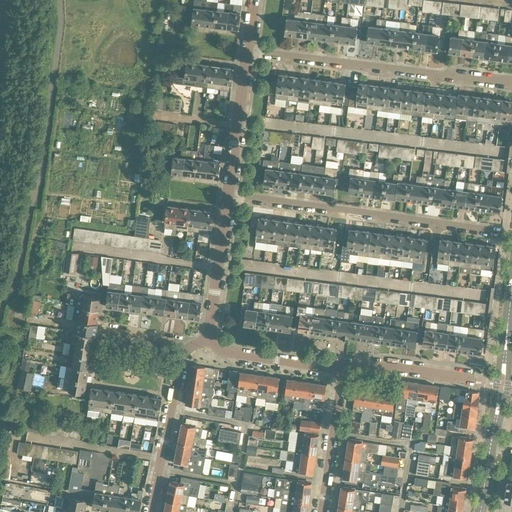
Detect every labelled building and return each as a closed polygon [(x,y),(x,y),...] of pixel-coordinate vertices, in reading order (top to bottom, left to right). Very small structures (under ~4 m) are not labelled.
[(204,26),(207,1),(201,1),(195,0),(194,0),(192,25),(204,26)] [(228,29),(230,4),(230,0),(225,0),(224,12),(218,12),(216,27),(228,29)] [(216,27),(218,12),(219,3),(207,1),(204,26),(216,27)] [(230,4),(228,29),(239,30),(241,14),(242,5),(230,4)] [(285,35),(296,37),(299,13),(295,12),(294,20),(287,19),(285,28),(283,30),(283,31),(284,33),(285,33),(285,35)] [(311,14),(299,13),(296,37),(308,38),(311,14)] [(323,15),(311,14),(308,38),(320,40),(323,15)] [(323,15),(320,40),(332,41),(334,25),(327,24),(328,16),(323,15)] [(334,25),(332,41),(343,43),(346,18),(342,18),(341,26),(334,25)] [(346,18),(343,43),(355,44),(357,28),(350,27),(351,19),(346,18)] [(379,44),(382,20),(381,20),(377,20),(376,28),(369,27),(367,43),(379,44)] [(382,20),(379,44),(390,46),(392,31),(385,30),(386,21),(382,20)] [(392,31),(390,46),(402,47),(405,23),(400,23),(399,31),(392,31)] [(405,23),(402,47),(414,49),(416,34),(409,33),(410,24),(405,23)] [(425,50),(429,26),(424,26),(423,34),(416,34),(414,49),(425,50)] [(429,26),(425,50),(437,52),(439,37),(432,36),(433,27),(429,26)] [(460,55),(463,31),(459,31),(458,38),(450,37),(448,53),(460,55)] [(472,57),(474,41),(467,40),(468,32),(463,31),(460,55),(472,57)] [(483,58),(487,34),(482,34),(481,41),(474,41),(472,57),(483,58)] [(496,60),(498,44),(499,36),(487,34),(483,58),(496,60)] [(507,61),(510,37),(506,37),(504,45),(498,44),(496,60),(507,61)] [(195,86),(198,65),(187,63),(185,78),(176,77),(175,83),(184,85),(195,86)] [(207,88),(210,66),(198,65),(195,86),(207,88)] [(219,89),(222,68),(210,66),(207,88),(219,89)] [(234,69),(222,68),(219,89),(231,91),(234,69)] [(286,100),(289,76),(278,75),(275,98),(286,100)] [(297,101),(301,78),(289,76),(286,100),(297,101)] [(309,103),(312,79),(301,78),(297,101),(309,103)] [(320,105),(323,81),(312,79),(309,103),(320,105)] [(334,83),(323,81),(320,105),(331,106),(334,83)] [(59,90),(86,93),(86,86),(60,83),(59,90)] [(334,83),(331,106),(342,108),(343,104),(348,105),(350,91),(345,90),(346,84),(334,83)] [(366,109),(369,85),(359,84),(358,88),(351,87),(350,91),(348,105),(348,107),(366,109)] [(377,110),(380,87),(369,85),(366,109),(377,110)] [(388,112),(391,88),(380,87),(377,110),(388,112)] [(391,88),(388,112),(399,113),(402,90),(391,88)] [(402,90),(399,113),(410,115),(413,91),(402,90)] [(413,91),(410,115),(421,116),(424,93),(413,91)] [(424,93),(421,116),(432,118),(435,94),(424,93)] [(435,94),(432,118),(444,119),(447,95),(435,94)] [(455,119),(458,97),(447,95),(444,119),(455,121),(455,119)] [(458,95),(458,97),(455,119),(466,120),(469,96),(458,95)] [(469,96),(466,120),(477,122),(480,98),(469,96)] [(480,98),(477,122),(476,129),(488,130),(489,123),(492,99),(480,98)] [(500,125),(503,101),(492,99),(489,123),(500,125)] [(511,101),(503,101),(500,125),(511,126),(511,117),(511,101)] [(284,113),(284,120),(293,121),(293,114),(284,113)] [(184,175),(186,151),(182,150),(181,159),(173,158),(172,174),(184,175)] [(186,151),(184,175),(195,176),(197,160),(189,159),(191,151),(186,151)] [(443,165),(445,153),(439,152),(438,159),(436,158),(435,164),(443,165)] [(197,160),(195,176),(207,177),(210,153),(205,153),(204,161),(197,160)] [(210,153),(207,177),(219,179),(219,176),(220,176),(221,172),(220,172),(221,163),(221,154),(214,154),(210,153)] [(263,185),(275,186),(278,162),(263,160),(261,176),(264,176),(263,185)] [(278,162),(275,186),(287,188),(290,164),(278,162)] [(299,190),(301,174),(302,165),(290,164),(287,188),(299,190)] [(314,167),(309,166),(302,165),(301,174),(299,190),(310,191),(314,167)] [(314,167),(310,191),(322,193),(326,168),(314,167)] [(322,193),(334,194),(336,179),(337,170),(326,168),(322,193)] [(360,195),(362,179),(356,178),(357,170),(352,169),(348,193),(360,195)] [(371,196),(375,172),(371,172),(370,180),(362,179),(360,195),(371,196)] [(383,198),(385,182),(379,181),(380,173),(378,173),(375,172),(371,196),(383,198)] [(395,199),(398,176),(394,175),(393,183),(385,182),(383,198),(395,199)] [(398,176),(395,199),(407,200),(409,185),(402,184),(403,175),(398,175),(398,176)] [(409,185),(407,200),(418,202),(421,178),(417,177),(416,186),(409,185)] [(433,182),(426,181),(426,178),(421,178),(418,202),(430,203),(433,182)] [(157,190),(159,180),(151,179),(150,189),(157,190)] [(433,179),(433,182),(430,203),(441,205),(444,181),(433,179)] [(444,181),(441,205),(453,206),(455,191),(448,190),(449,182),(444,181)] [(455,191),(453,206),(465,208),(468,184),(464,184),(463,191),(455,191)] [(468,184),(465,208),(477,209),(480,186),(468,184)] [(488,211),(491,187),(480,186),(477,209),(488,211)] [(491,187),(488,211),(500,212),(502,197),(494,195),(495,188),(491,187)] [(176,230),(178,208),(159,205),(156,222),(165,223),(164,228),(172,229),(172,235),(175,235),(176,230)] [(178,208),(176,230),(186,231),(189,209),(178,208)] [(189,209),(186,231),(198,232),(201,211),(189,209)] [(201,211),(198,232),(211,234),(214,212),(201,211)] [(145,239),(148,239),(151,218),(137,216),(134,237),(139,238),(145,239)] [(267,243),(270,220),(259,219),(257,229),(255,242),(267,243)] [(277,245),(281,221),(270,220),(267,243),(277,245)] [(288,246),(292,223),(281,221),(277,245),(288,246)] [(299,248),(303,224),(292,223),(288,246),(299,248)] [(310,249),(314,226),(303,224),(299,248),(310,249)] [(321,251),(324,227),(314,226),(310,249),(321,251)] [(324,227),(321,251),(333,252),(336,229),(324,227)] [(358,255),(361,231),(349,230),(348,238),(344,237),(341,262),(349,263),(350,254),(358,255)] [(369,256),(372,233),(361,231),(358,255),(369,256)] [(379,257),(383,234),(372,233),(369,256),(379,257)] [(390,259),(394,236),(383,234),(379,257),(390,259)] [(402,260),(405,237),(394,236),(390,259),(402,260)] [(413,262),(416,238),(405,237),(402,260),(413,262)] [(416,238),(413,262),(424,263),(427,240),(416,238)] [(448,265),(451,241),(440,240),(437,263),(448,265)] [(65,249),(66,244),(56,241),(54,246),(65,249)] [(448,265),(459,266),(462,243),(451,241),(448,265)] [(462,243),(459,266),(470,268),(473,244),(462,243)] [(470,268),(482,269),(485,245),(473,244),(470,268)] [(496,247),(485,245),(482,269),(493,270),(496,247)] [(61,257),(62,252),(44,249),(43,254),(61,257)] [(75,274),(78,254),(66,252),(63,272),(75,274)] [(97,267),(98,257),(88,256),(87,260),(89,261),(89,266),(97,267)] [(118,309),(121,285),(109,283),(113,258),(101,257),(103,285),(109,286),(106,307),(118,309)] [(257,275),(255,287),(261,287),(263,275),(257,275)] [(280,290),(282,278),(274,277),(273,289),(280,290)] [(305,281),(303,293),(311,294),(313,282),(305,281)] [(129,310),(131,294),(124,293),(125,285),(121,285),(118,309),(129,310)] [(141,312),(144,288),(140,287),(138,295),(131,294),(129,310),(141,312)] [(152,313),(154,297),(148,296),(149,288),(144,288),(141,312),(152,313)] [(363,288),(361,300),(369,301),(370,289),(363,288)] [(164,315),(167,291),(163,290),(162,298),(154,297),(152,313),(164,315)] [(176,316),(179,292),(167,291),(164,315),(176,316)] [(187,318),(191,294),(179,292),(176,316),(187,318)] [(394,292),(392,304),(399,305),(400,293),(394,292)] [(400,293),(399,305),(408,306),(409,300),(406,300),(407,294),(400,293)] [(34,294),(32,301),(40,303),(42,296),(34,294)] [(195,294),(191,294),(187,318),(200,319),(200,317),(201,317),(202,313),(200,313),(202,304),(194,302),(195,294)] [(98,312),(100,300),(75,295),(73,308),(98,312)] [(40,303),(32,301),(30,312),(31,312),(30,317),(36,316),(36,313),(38,313),(40,303)] [(256,327),(259,303),(254,302),(253,311),(246,310),(243,325),(256,327)] [(267,329),(271,305),(259,303),(256,327),(267,329)] [(474,303),(473,314),(479,315),(481,303),(474,303)] [(279,330),(282,306),(277,306),(275,304),(271,305),(267,329),(279,330)] [(282,306),(279,330),(290,332),(293,316),(285,315),(286,307),(282,306)] [(310,333),(312,317),(305,316),(306,307),(298,306),(297,315),(300,315),(298,331),(310,333)] [(73,308),(71,320),(79,321),(97,324),(97,323),(96,323),(98,312),(73,308)] [(322,334),(325,310),(313,308),(312,317),(310,333),(322,334)] [(334,336),(337,312),(325,310),(322,334),(334,336)] [(345,338),(348,313),(337,312),(334,336),(341,337),(341,338),(345,338)] [(357,339),(359,323),(352,322),(353,314),(348,313),(345,338),(350,339),(350,338),(357,339)] [(368,341),(372,317),(360,315),(359,323),(357,339),(368,341)] [(381,343),(383,327),(384,318),(372,317),(368,341),(381,343)] [(392,344),(395,320),(391,319),(390,328),(383,327),(381,343),(392,344)] [(403,346),(405,330),(406,321),(395,320),(392,344),(403,346)] [(77,333),(94,336),(95,336),(97,324),(79,321),(77,333)] [(435,348),(437,332),(429,331),(431,323),(426,322),(422,346),(435,348)] [(405,330),(403,346),(415,347),(418,332),(417,332),(418,323),(414,323),(412,331),(405,330)] [(446,349),(449,325),(445,325),(444,333),(437,332),(435,348),(446,349)] [(457,351),(460,335),(453,334),(454,326),(449,325),(446,349),(457,351)] [(36,338),(38,327),(31,326),(29,337),(36,338)] [(469,353),(472,329),(468,328),(467,336),(460,335),(457,351),(469,353)] [(472,329),(469,353),(481,355),(483,339),(482,339),(484,330),(472,329)] [(92,348),(94,336),(77,333),(73,332),(71,344),(92,348)] [(90,359),(92,348),(71,344),(69,355),(90,359)] [(90,359),(69,355),(67,367),(88,370),(90,359)] [(190,376),(214,379),(216,380),(218,369),(191,366),(190,376)] [(88,370),(67,367),(65,378),(86,382),(88,370)] [(228,381),(237,382),(239,372),(230,371),(228,381)] [(240,373),(238,386),(237,392),(237,395),(247,396),(250,374),(240,373)] [(250,374),(247,396),(257,398),(260,376),(250,374)] [(188,385),(213,389),(214,379),(190,376),(188,385)] [(260,376),(257,398),(266,399),(270,377),(260,376)] [(65,391),(69,391),(84,394),(86,382),(65,378),(59,377),(57,389),(65,391)] [(279,379),(270,377),(266,399),(266,402),(276,403),(279,379)] [(294,402),(297,381),(287,380),(284,401),(294,402)] [(237,382),(228,381),(227,391),(229,391),(235,392),(237,392),(238,386),(237,385),(237,382)] [(304,404),(307,383),(297,381),(294,402),(304,404)] [(406,411),(407,405),(410,383),(400,381),(395,410),(406,411)] [(312,411),(316,384),(307,383),(304,404),(303,409),(312,411)] [(410,383),(407,405),(416,407),(420,384),(410,383)] [(326,385),(316,384),(312,411),(322,412),(326,385)] [(420,384),(416,407),(426,408),(429,386),(420,384)] [(213,389),(188,385),(187,395),(211,399),(213,396),(214,391),(213,389)] [(429,386),(426,408),(435,410),(439,387),(429,386)] [(439,399),(448,400),(450,389),(441,387),(439,399)] [(89,410),(88,415),(99,417),(100,411),(103,390),(91,388),(88,409),(89,410)] [(462,403),(478,405),(479,397),(478,397),(479,393),(456,389),(455,394),(463,396),(462,403)] [(112,413),(115,392),(103,390),(100,411),(112,413)] [(363,412),(366,392),(356,390),(353,411),(363,412)] [(124,415),(127,393),(115,392),(112,413),(124,415)] [(366,392),(363,412),(373,414),(376,393),(366,392)] [(124,415),(123,421),(134,423),(135,417),(139,395),(127,393),(124,415)] [(376,393),(373,414),(383,415),(385,395),(376,393)] [(147,418),(150,397),(139,395),(135,417),(147,418)] [(211,399),(187,395),(186,405),(210,408),(211,399)] [(385,395),(383,415),(392,417),(395,396),(385,395)] [(162,399),(150,397),(147,418),(159,420),(162,399)] [(478,405),(462,403),(455,402),(453,413),(477,417),(478,405)] [(234,419),(244,421),(246,408),(245,408),(241,407),(240,410),(236,410),(234,419)] [(246,408),(244,421),(253,422),(254,415),(251,414),(252,408),(245,407),(245,408),(246,408)] [(226,411),(209,408),(208,415),(231,418),(232,411),(226,410),(226,411)] [(477,417),(453,413),(452,418),(456,419),(456,423),(448,421),(446,430),(463,432),(464,427),(475,429),(477,417)] [(424,415),(422,433),(428,434),(430,415),(424,415)] [(300,430),(309,431),(311,422),(301,421),(300,430)] [(362,423),(351,421),(350,431),(360,432),(362,423)] [(311,422),(309,431),(319,433),(321,424),(311,422)] [(402,437),(404,427),(404,423),(394,422),(392,437),(401,439),(402,437)] [(180,434),(201,438),(203,428),(182,424),(180,434)] [(239,445),(241,433),(220,429),(218,441),(239,445)] [(298,433),(297,443),(317,446),(319,436),(298,433)] [(178,443),(205,449),(207,439),(201,438),(180,434),(178,443)] [(429,434),(427,442),(435,443),(436,436),(429,434)] [(451,446),(472,450),(473,440),(452,437),(451,446)] [(347,450),(368,453),(378,455),(379,445),(349,440),(347,450)] [(207,449),(205,449),(178,443),(176,453),(205,459),(207,449)] [(317,446),(297,443),(295,452),(316,455),(317,446)] [(256,456),(257,447),(248,446),(247,454),(256,456)] [(472,450),(451,446),(449,457),(470,460),(472,450)] [(81,457),(92,458),(93,450),(82,449),(81,457)] [(346,460),(366,463),(368,453),(347,450),(346,460)] [(316,455),(295,452),(288,451),(287,461),(294,462),(314,465),(316,455)] [(205,459),(176,453),(174,463),(184,465),(183,471),(202,475),(205,459)] [(382,455),(380,465),(385,466),(397,468),(399,458),(382,455)] [(418,461),(431,463),(435,464),(436,458),(419,455),(418,461)] [(41,458),(35,457),(34,457),(32,471),(38,472),(41,458)] [(470,460),(449,457),(449,461),(446,461),(446,466),(469,469),(470,460)] [(344,470),(369,473),(370,469),(365,468),(366,463),(346,460),(344,470)] [(431,463),(418,461),(415,475),(429,477),(431,463)] [(314,465),(294,462),(292,472),(313,475),(314,465)] [(238,465),(232,464),(230,464),(228,476),(237,477),(238,465)] [(469,469),(446,466),(444,475),(467,479),(469,469)] [(68,491),(80,493),(85,474),(77,472),(78,468),(73,467),(68,491)] [(397,470),(384,468),(383,475),(396,477),(397,470)] [(369,473),(344,470),(343,479),(368,483),(371,483),(371,480),(379,481),(380,475),(369,473)] [(242,484),(256,486),(257,477),(244,475),(242,484)] [(383,475),(380,475),(379,481),(396,484),(396,477),(383,475)] [(168,492),(196,498),(198,498),(201,481),(181,477),(180,484),(170,482),(168,492)] [(415,478),(414,485),(427,487),(428,480),(415,478)] [(285,479),(283,490),(310,494),(312,484),(285,479)] [(443,497),(464,499),(466,490),(449,487),(450,483),(441,482),(438,496),(443,497)] [(104,510),(108,486),(96,484),(92,508),(104,510)] [(259,486),(256,486),(242,484),(241,493),(258,496),(259,486)] [(116,511),(120,488),(108,486),(104,510),(116,511)] [(116,511),(127,511),(130,498),(123,497),(124,488),(120,488),(116,511)] [(361,501),(366,502),(368,502),(369,497),(370,492),(362,491),(341,488),(340,498),(361,501)] [(310,494),(283,490),(282,499),(309,503),(310,494)] [(130,498),(127,511),(139,511),(143,491),(138,491),(137,499),(130,498)] [(196,498),(168,492),(167,501),(187,506),(194,507),(196,498)] [(214,500),(224,503),(225,497),(215,494),(214,500)] [(380,504),(392,505),(394,496),(382,494),(380,504)] [(61,508),(83,511),(86,500),(64,496),(61,508)] [(259,505),(260,498),(247,496),(246,503),(259,505)] [(22,501),(10,499),(3,497),(2,502),(9,504),(21,506),(22,501)] [(464,499),(443,497),(442,506),(463,509),(464,499)] [(338,508),(359,511),(361,501),(340,498),(338,508)] [(307,511),(309,503),(282,499),(280,509),(300,511),(307,511)] [(167,501),(165,511),(168,511),(185,511),(187,506),(167,501)]
